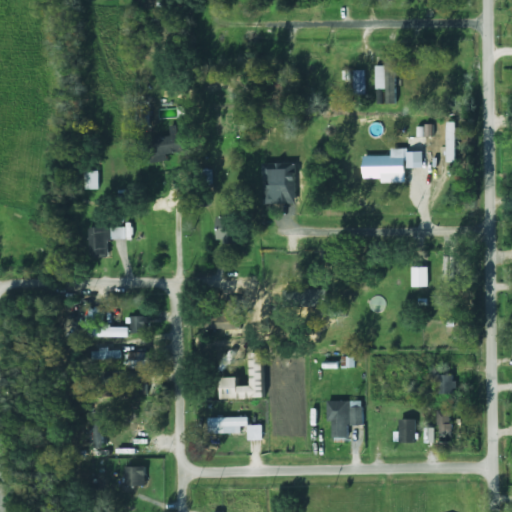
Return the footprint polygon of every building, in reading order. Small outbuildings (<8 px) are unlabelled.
[(372,89),(381,90),(381,102),(392,102),(392,77),(383,77),(383,66),(373,66),(372,89)] [(363,70),(351,70),(351,94),(363,94),(363,70)] [(443,154),(453,154),(454,123),(444,122),(443,154)] [(431,136),(431,124),(422,125),(422,136),(431,136)] [(169,136),(147,139),(151,163),(165,161),(164,154),(181,152),(177,126),(168,127),(169,136)] [(420,168),(420,150),(388,151),(388,156),(359,156),(360,179),(378,178),(378,183),(403,182),(403,168),(420,168)] [(293,203),(292,163),(261,164),(262,204),(293,203)] [(97,171),(82,171),(83,190),(98,190),(97,171)] [(89,228),(89,257),(111,257),(111,228),(89,228)] [(410,288),(427,287),(427,267),(409,267),(410,288)] [(206,313),(205,329),(235,330),(236,302),(219,302),(219,314),(206,313)] [(125,337),(124,327),(88,328),(88,337),(125,337)] [(122,360),(122,351),(93,351),(93,360),(122,360)] [(246,385),(235,386),(235,377),(216,377),(216,399),(259,399),(258,353),(246,353),(246,385)] [(436,394),(451,395),(452,375),(437,374),(436,394)] [(148,385),(122,385),(122,377),(102,377),(102,395),(148,395),(148,385)] [(326,401),(327,438),(346,438),(346,426),(360,425),(360,400),(326,401)] [(449,443),(450,411),(435,410),(434,428),(427,428),(426,442),(449,443)] [(104,448),(104,413),(92,413),(92,448),(104,448)] [(246,441),(261,440),(260,425),(246,426),(246,417),(205,418),(205,434),(239,433),(239,426),(245,426),(246,441)] [(414,419),(397,419),(397,432),(391,432),(391,442),(413,443),(414,419)] [(122,486),(143,486),(143,467),(122,466),(122,486)]
